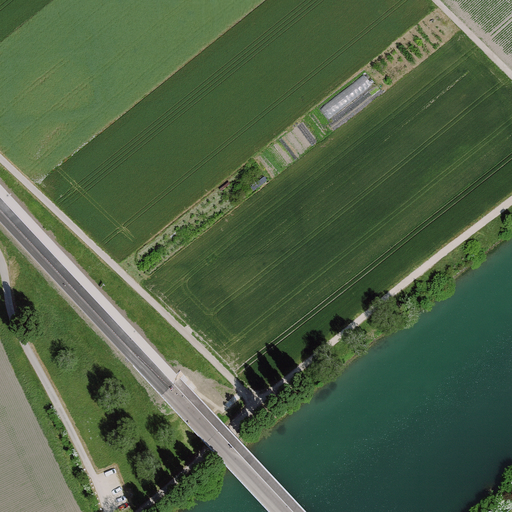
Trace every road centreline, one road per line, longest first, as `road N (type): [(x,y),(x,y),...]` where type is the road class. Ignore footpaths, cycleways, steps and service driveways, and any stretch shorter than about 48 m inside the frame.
road 1 (secondary): [(0,207),(281,511)]
road 2 (track): [(511,202),(262,405)]
road 3 (track): [(262,405),(141,511)]
